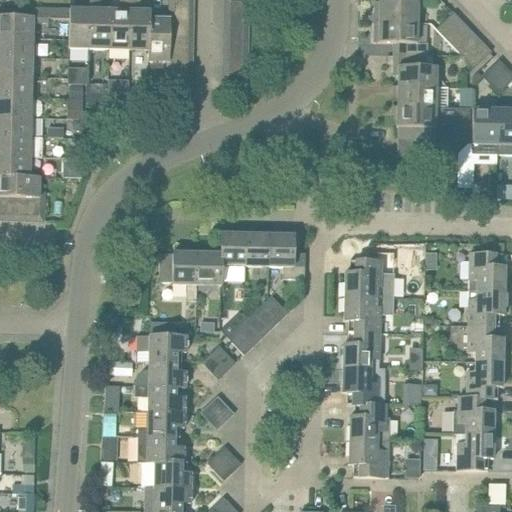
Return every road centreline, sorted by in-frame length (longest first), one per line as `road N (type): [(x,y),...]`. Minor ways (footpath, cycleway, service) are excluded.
road 1 (residential): [(309,483),(285,482),(264,502),(253,482),(253,382),(312,327)]
road 2 (residential): [(87,237),(125,178),(278,108)]
road 3 (residential): [(511,224),(319,220)]
road 4 (residential): [(65,511),(79,325)]
road 5 (residential): [(309,483),(312,327)]
road 6 (residential): [(169,214),(309,218)]
road 7 (residential): [(278,108),(322,65),(338,0)]
